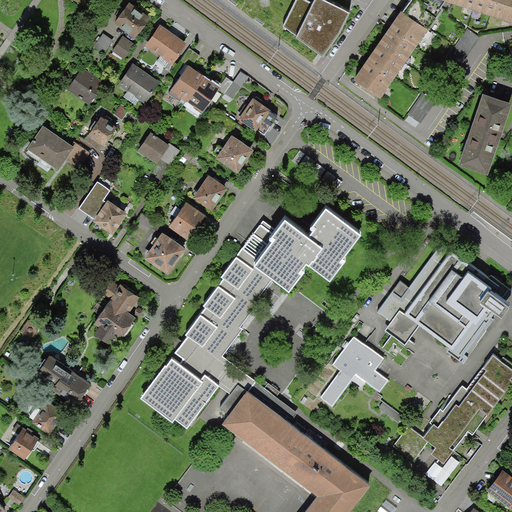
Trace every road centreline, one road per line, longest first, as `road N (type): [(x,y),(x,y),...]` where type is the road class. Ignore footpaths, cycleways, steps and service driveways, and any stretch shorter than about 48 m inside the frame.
road 1 (residential): [(26,511),(178,292)]
road 2 (residential): [(307,101),(511,252)]
road 3 (residential): [(178,292),(307,101)]
road 4 (residential): [(0,174),(178,292)]
road 5 (residential): [(167,0),(307,101)]
road 6 (unknown): [(511,32),(484,42),(421,130)]
